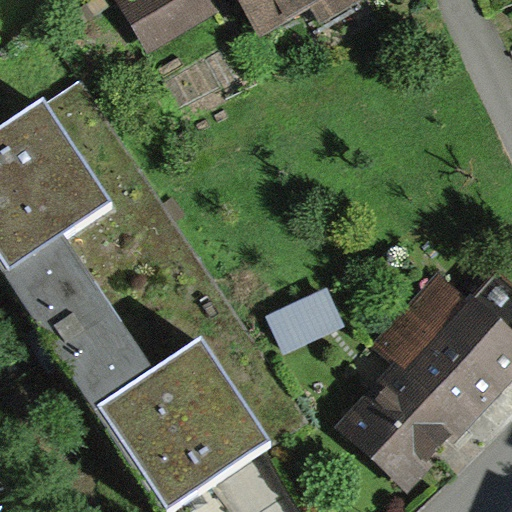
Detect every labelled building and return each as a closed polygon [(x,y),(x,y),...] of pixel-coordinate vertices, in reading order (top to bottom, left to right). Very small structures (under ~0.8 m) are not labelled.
[(196,0),(119,0),(115,3),(148,55),(208,17),(196,0)] [(363,0),(235,0),(263,45),(312,15),(323,33),(367,6),(363,0)] [(52,99),(0,133),(0,250),(170,511),(175,511),(278,445),(209,339),(160,371),(73,236),(121,205),(52,99)] [(471,300),(442,273),(374,346),(392,362),(337,422),(409,489),(429,466),(421,458),(449,428),(460,438),(511,382),(511,287),(496,273),(471,300)] [(328,289),(267,317),(283,353),(344,326),(328,289)]
